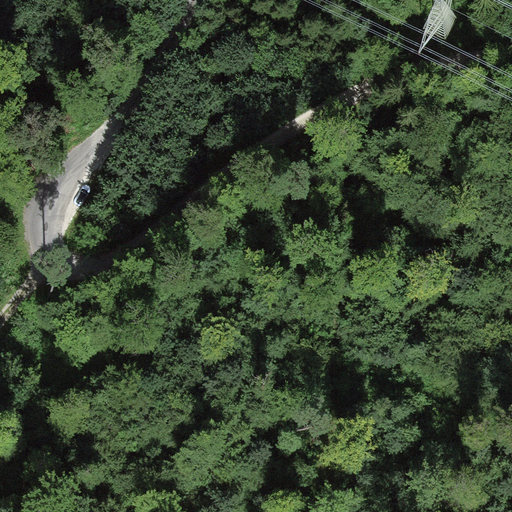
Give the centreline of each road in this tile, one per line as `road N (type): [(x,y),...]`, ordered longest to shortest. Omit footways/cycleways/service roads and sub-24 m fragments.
road 1 (track): [(511,50),(358,87),(114,261),(86,272),(51,262)]
road 2 (track): [(51,262),(44,234),(66,189),(159,64),(195,0)]
